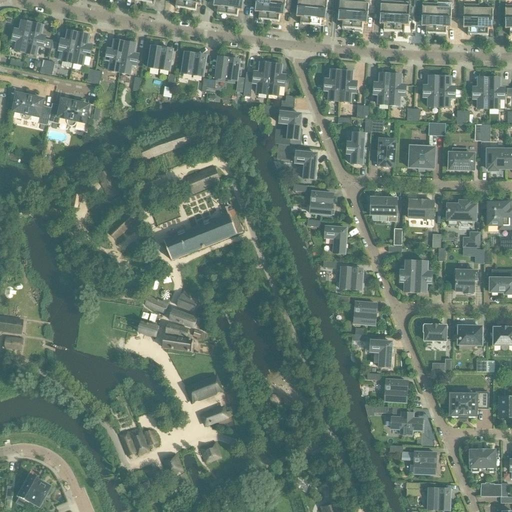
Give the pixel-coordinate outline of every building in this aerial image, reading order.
[(176,8),(186,10),(187,0),(172,0),(173,1),(172,1),(177,2),(176,9),(176,8)] [(187,0),(186,10),(196,11),(197,5),(201,6),(201,5),(201,0),(187,0)] [(218,15),(227,16),(229,0),(214,0),(214,7),(213,8),(218,8),(217,15),(218,15)] [(229,0),(227,16),(237,17),(238,11),(243,12),(243,11),(242,11),(244,3),(244,2),(244,0),(229,0)] [(260,20),(269,21),(271,0),(256,0),(256,4),(255,13),(259,14),(259,21),(260,20)] [(271,0),(269,21),(279,22),(280,16),(284,17),(284,16),(285,8),(285,7),(286,0),(271,0)] [(301,25),(310,26),(313,0),(298,0),(298,8),(297,8),(297,9),(298,9),(297,17),(296,17),(296,18),(301,19),(300,25),(301,25)] [(313,0),(310,26),(321,27),(321,21),(326,21),(326,20),(326,12),(327,12),(327,11),(327,0),(313,0)] [(343,29),(352,29),(354,0),(339,0),(339,12),(339,13),(338,22),(338,21),(338,22),(343,22),(342,29),(343,29)] [(354,0),(352,29),(362,30),(363,24),(368,24),(367,24),(368,15),(369,5),(355,4),(355,0),(354,0)] [(384,32),(394,32),(396,2),(381,2),(380,16),(381,16),(380,25),(384,26),(384,32)] [(396,2),(394,32),(403,33),(403,34),(404,34),(405,27),(409,27),(409,26),(409,18),(410,18),(410,17),(410,3),(396,2)] [(427,34),(436,34),(437,4),(423,4),(423,3),(422,18),(422,19),(422,27),(422,28),(426,28),(426,35),(427,35),(427,34)] [(437,4),(436,34),(446,35),(446,29),(451,29),(451,28),(451,20),(451,19),(452,9),(437,8),(438,4),(437,4)] [(478,36),(479,6),(465,5),(464,5),(464,18),(464,20),(464,29),(463,29),(468,29),(468,36),(469,36),(478,36)] [(479,6),(478,36),(488,36),(488,30),(493,30),(493,29),(493,21),(493,20),(493,10),(479,10),(479,6)] [(15,31),(13,42),(18,43),(16,52),(26,55),(33,25),(22,23),(20,32),(15,31)] [(33,25),(26,55),(37,57),(39,48),(43,49),(51,50),(53,42),(45,40),(46,38),(41,37),(43,27),(33,25)] [(62,62),(73,65),(79,35),(68,33),(66,42),(62,41),(59,52),(64,53),(62,62)] [(79,35),(73,65),(83,67),(85,57),(90,58),(92,47),(87,46),(89,37),(79,35)] [(109,72),(120,74),(125,44),(115,42),(113,51),(108,51),(106,62),(111,62),(109,72)] [(125,44),(120,74),(130,76),(132,66),(137,67),(139,56),(134,55),(136,46),(125,44)] [(149,69),(170,73),(173,52),(152,49),(149,69)] [(182,75),(203,78),(206,57),(185,54),(182,75)] [(216,80),(237,82),(240,62),(219,59),(216,80)] [(11,61),(10,67),(23,70),(24,64),(11,61)] [(40,74),(46,75),(49,62),(43,61),(40,74)] [(49,62),(46,75),(52,76),(55,63),(49,62)] [(247,73),(244,97),(251,97),(252,85),(253,85),(258,85),(257,95),(268,96),(271,66),(260,65),(259,74),(255,74),(247,73)] [(271,66),(268,96),(278,97),(279,88),(284,88),(286,77),(281,77),(282,67),(271,66)] [(87,83),(93,85),(96,72),(90,70),(87,83)] [(96,72),(93,85),(99,86),(102,73),(96,72)] [(329,102),(340,103),(342,73),(331,72),(330,82),(326,81),(325,92),(330,93),(329,102)] [(342,73),(340,103),(350,104),(351,94),(356,95),(357,84),(352,83),(353,74),(342,73)] [(167,88),(174,89),(176,76),(169,75),(167,88)] [(378,106),(389,107),(391,76),(380,76),(380,85),(375,85),(374,96),(379,96),(378,106)] [(391,76),(389,107),(400,107),(400,98),(405,98),(406,87),(401,86),(402,77),(391,76)] [(428,109),(439,109),(440,79),(429,78),(429,88),(424,88),(424,99),(429,99),(428,109)] [(132,92),(139,93),(141,80),(135,79),(132,92)] [(440,79),(439,109),(450,109),(450,100),(455,100),(455,89),(450,88),(451,79),(440,79)] [(478,110),(489,110),(489,80),(478,80),(478,89),(473,89),(473,100),(478,100),(478,110)] [(489,80),(489,110),(499,110),(500,101),(504,101),(505,90),(500,90),(500,80),(489,80)] [(38,124),(48,127),(53,105),(52,105),(51,109),(43,107),(44,102),(18,96),(14,113),(23,115),(22,117),(23,119),(25,121),(27,122),(29,121),(31,119),(32,117),(40,118),(38,124)] [(53,105),(48,127),(49,123),(58,125),(60,119),(68,120),(67,123),(68,125),(70,127),(72,127),(74,127),(76,125),(76,122),(86,124),(89,107),(63,102),(61,107),(53,105)] [(276,133),(275,146),(289,147),(290,141),(299,142),(302,116),(281,114),(280,125),(289,126),(288,141),(282,140),(283,133),(276,133)] [(384,122),(372,121),(371,133),(383,134),(384,122)] [(429,136),(445,137),(445,125),(429,124),(429,136)] [(481,126),(481,138),(481,141),(490,141),(490,126),(481,126)] [(135,151),(140,164),(194,144),(189,131),(135,151)] [(354,136),(353,145),(348,145),(347,156),(352,156),(352,166),(363,167),(365,136),(354,136)] [(390,168),(394,168),(395,142),(380,141),(380,151),(378,151),(378,158),(379,158),(379,167),(383,168),(383,169),(390,170),(390,168)] [(419,172),(424,173),(425,170),(434,171),(435,149),(410,148),(410,156),(407,156),(406,161),(410,162),(409,169),(419,170),(419,172)] [(498,170),(506,170),(506,152),(504,152),(504,149),(490,149),(489,152),(488,152),(488,170),(489,170),(489,172),(498,172),(498,170)] [(453,150),(452,156),(450,156),(450,171),(473,171),(474,156),(466,156),(467,150),(453,150)] [(304,180),(315,182),(317,156),(297,154),(296,165),(305,166),(304,180)] [(215,169),(187,180),(194,196),(222,185),(215,169)] [(107,170),(99,174),(110,201),(119,197),(107,170)] [(80,208),(80,207),(81,196),(80,195),(79,194),(76,194),(74,194),(72,196),(72,197),(71,207),(72,208),(74,209),(77,210),(79,209),(80,208)] [(333,195),(312,194),(310,215),(331,217),(333,195)] [(371,211),(371,217),(371,216),(389,217),(388,223),(397,223),(397,201),(387,200),(386,200),(382,200),(372,200),(371,200),(371,202),(369,201),(369,210),(371,211)] [(409,219),(434,220),(434,203),(425,203),(425,202),(419,202),(419,203),(409,202),(409,219)] [(448,214),(448,219),(448,227),(458,227),(458,221),(473,222),(473,219),(475,219),(475,208),(470,207),(471,204),(468,204),(468,203),(467,204),(464,204),(464,203),(463,203),(463,204),(461,204),(460,207),(448,207),(448,212),(448,214)] [(509,230),(511,230),(511,204),(488,204),(488,227),(509,227),(509,230)] [(237,237),(230,219),(165,244),(172,262),(237,237)] [(335,240),(334,255),(345,256),(347,230),(326,228),(325,240),(335,240)] [(479,234),(471,234),(471,240),(464,239),(464,248),(479,248),(479,234)] [(433,235),(432,248),(441,249),(441,236),(433,235)] [(511,242),(500,243),(500,251),(511,250),(511,242)] [(476,250),(464,250),(464,257),(476,257),(476,264),(484,265),(484,251),(476,251),(476,250)] [(405,294),(416,294),(417,264),(406,263),(406,273),(401,273),(401,284),(405,284),(405,294)] [(417,264),(416,294),(426,295),(427,285),(432,285),(432,274),(427,274),(428,264),(417,264)] [(210,271),(213,280),(226,275),(222,266),(210,271)] [(363,271),(342,269),(340,290),(362,292),(363,271)] [(491,281),(491,294),(499,294),(499,293),(505,294),(505,296),(511,296),(511,276),(509,277),(509,272),(493,272),(493,281),(491,281)] [(478,273),(456,273),(456,293),(465,293),(465,295),(473,296),(473,293),(475,293),(475,281),(477,281),(478,273)] [(177,306),(194,313),(200,298),(183,291),(177,306)] [(148,297),(145,305),(164,314),(168,306),(148,297)] [(354,325),(375,327),(377,306),(356,304),(354,325)] [(173,311),(170,321),(193,329),(197,319),(173,311)] [(22,321),(0,318),(0,330),(20,333),(22,321)] [(139,334),(155,339),(159,328),(142,323),(139,334)] [(168,325),(166,334),(187,339),(189,330),(168,325)] [(425,328),(424,328),(424,333),(425,333),(425,342),(446,343),(446,328),(439,327),(433,327),(425,327),(425,328)] [(459,329),(459,351),(473,352),(473,346),(481,346),(482,329),(475,329),(475,327),(466,327),(466,329),(459,329)] [(503,351),(504,351),(505,352),(506,351),(507,351),(507,350),(508,350),(508,349),(508,347),(511,347),(511,329),(508,329),(508,328),(502,328),(502,329),(494,329),(493,347),(501,347),(501,349),(501,350),(502,350),(502,351),(503,351)] [(4,337),(3,348),(21,350),(22,340),(4,337)] [(165,338),(164,350),(192,353),(193,342),(165,338)] [(392,344),(371,343),(371,354),(380,355),(379,369),(391,370),(392,344)] [(476,374),(487,374),(487,362),(476,362),(476,374)] [(218,378),(187,390),(192,403),(223,391),(218,378)] [(387,382),(385,403),(406,404),(407,383),(387,382)] [(476,397),(468,397),(468,395),(460,395),(460,396),(451,396),(451,398),(449,398),(449,409),(451,409),(451,417),(460,417),(460,419),(467,420),(467,417),(477,418),(477,410),(488,410),(488,394),(476,393),(476,397)] [(274,394),(272,395),(269,397),(269,400),(271,405),(275,408),(279,408),(281,407),(282,405),(282,402),(280,399),(277,395),(274,394)] [(500,400),(500,419),(510,419),(511,420),(511,399),(508,400),(507,398),(503,398),(502,400),(500,400)] [(309,400),(306,400),(305,400),(302,402),(303,405),(305,408),(307,410),(311,410),(313,409),(313,406),(312,403),(309,400)] [(223,407),(201,416),(205,426),(227,417),(223,407)] [(391,430),(401,431),(401,436),(412,436),(412,431),(422,432),(423,421),(413,420),(413,415),(402,415),(402,420),(392,419),(391,430)] [(142,429),(131,433),(140,457),(151,453),(142,429)] [(153,432),(146,435),(150,447),(158,444),(153,432)] [(129,433),(121,436),(129,458),(137,454),(129,433)] [(216,444),(201,449),(206,464),(221,458),(216,444)] [(403,453),(403,447),(390,447),(390,453),(402,454),(402,461),(403,461),(410,462),(410,460),(415,460),(414,475),(435,476),(436,455),(403,453)] [(471,469),(472,469),(472,473),(479,472),(479,469),(487,469),(488,472),(495,472),(495,452),(470,452),(471,469)] [(178,457),(164,462),(169,476),(183,471),(178,457)] [(157,470),(149,474),(154,485),(162,480),(157,470)] [(143,472),(136,475),(138,483),(146,480),(143,472)] [(27,503),(40,481),(29,475),(17,498),(18,498),(27,503)] [(227,488),(223,479),(210,485),(214,493),(227,488)] [(28,503),(38,509),(50,488),(40,482),(40,481),(27,503),(28,504),(28,503)] [(481,498),(501,498),(501,486),(494,486),(494,490),(481,490),(481,498)] [(429,490),(428,511),(450,511),(450,491),(429,490)] [(328,506),(323,508),(324,511),(337,511),(334,503),(328,506)]
